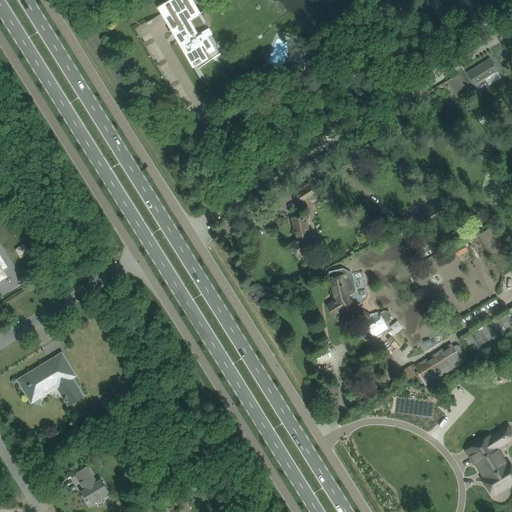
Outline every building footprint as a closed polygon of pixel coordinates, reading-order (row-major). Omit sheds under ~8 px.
[(170,1),(158,8),(172,31),(173,31),(194,68),(197,66),(198,69),(213,60),(209,54),(215,50),(208,37),(212,34),(209,28),(208,28),(199,14),(200,13),(192,0),(185,0),(174,7),(170,1)] [(481,66),(469,74),(476,86),(485,81),(497,74),(490,63),(482,67),(481,66)] [(370,143),(356,152),(360,158),(374,150),(370,143)] [(309,185),(296,193),(303,205),(304,204),(306,208),(307,214),(307,215),(307,216),(306,216),(305,216),(293,219),(298,241),(291,245),(300,260),(307,255),(306,253),(317,247),(309,234),(306,222),(309,222),(310,221),(311,221),(311,220),(312,219),(313,219),(313,218),(313,217),(313,216),(313,215),(311,203),(310,200),(316,196),(309,185)] [(511,258),(499,237),(485,246),(502,275),(511,269),(511,258)] [(456,257),(469,250),(464,243),(458,246),(459,247),(455,249),(454,248),(451,250),(456,257)] [(343,269),(329,272),(330,279),(336,302),(329,306),(337,319),(344,315),(349,311),(351,315),(352,314),(355,314),(364,319),(365,321),(364,322),(372,333),(374,332),(376,336),(387,329),(385,325),(390,322),(391,319),(391,318),(392,317),(389,312),(387,313),(387,312),(384,311),(379,315),(378,313),(371,317),(369,314),(360,310),(358,309),(356,310),(348,297),(354,294),(355,291),(355,288),(352,274),(343,269)] [(471,358),(511,334),(511,309),(460,338),(471,358)] [(452,348),(417,369),(430,389),(442,382),(438,377),(466,360),(467,358),(460,346),(456,345),(452,348)] [(65,401),(65,400),(69,406),(84,396),(66,367),(69,365),(62,353),(47,362),(47,363),(47,364),(48,365),(43,368),(42,367),(42,366),(41,366),(23,377),(28,385),(23,388),(29,399),(38,393),(41,398),(57,388),(65,401)] [(411,366),(406,369),(398,374),(403,383),(416,375),(411,366)] [(405,385),(409,392),(420,384),(416,378),(405,385)] [(103,402),(110,413),(116,409),(109,399),(103,402)] [(111,435),(105,439),(110,446),(115,443),(111,435)] [(489,437),(467,451),(475,463),(476,463),(485,478),(483,479),(493,496),(495,494),(494,495),(491,490),(503,483),(506,488),(511,483),(511,473),(509,469),(511,467),(509,463),(507,465),(506,464),(504,466),(493,448),(496,447),(490,438),(489,437)] [(90,506),(110,494),(101,480),(97,483),(87,467),(75,474),(85,490),(81,492),(90,506)] [(180,496),(178,499),(179,502),(182,503),(186,501),(187,498),(186,495),(183,495),(180,496)]
